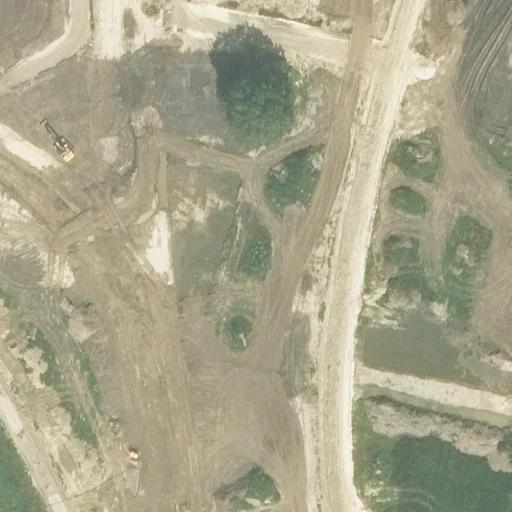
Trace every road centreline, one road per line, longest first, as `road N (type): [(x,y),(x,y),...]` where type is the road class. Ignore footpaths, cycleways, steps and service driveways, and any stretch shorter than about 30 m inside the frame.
road 1 (residential): [(394,60),(363,189),(333,381),(332,467),(342,511)]
road 2 (residential): [(394,60),(200,21),(178,11),(176,0)]
road 3 (residential): [(0,394),(54,511)]
road 4 (residential): [(0,83),(71,46),(80,0)]
